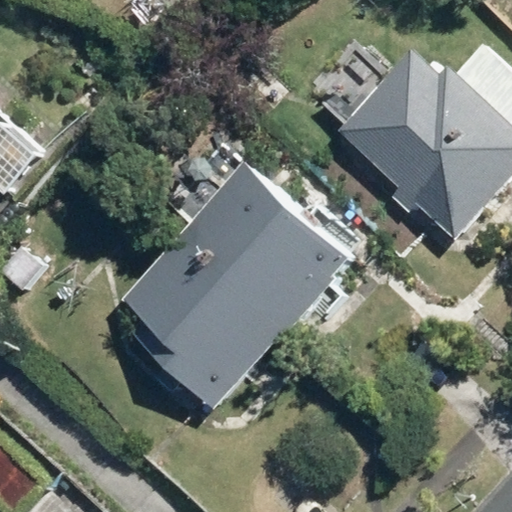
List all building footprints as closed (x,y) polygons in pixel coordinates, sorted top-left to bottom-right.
[(511,188),(511,67),(490,47),(465,74),(459,68),(450,77),(425,54),(349,133),(462,240),(511,188)] [(294,91),(256,53),(231,78),(270,116),(294,91)] [(0,116),(0,138),(11,127),(0,116)] [(361,263),(256,166),(130,303),(151,322),(138,337),(222,413),(361,263)] [(61,271),(29,241),(0,271),(0,277),(29,305),(61,271)] [(30,511),(58,481),(0,427),(0,505),(7,511),(30,511)]
